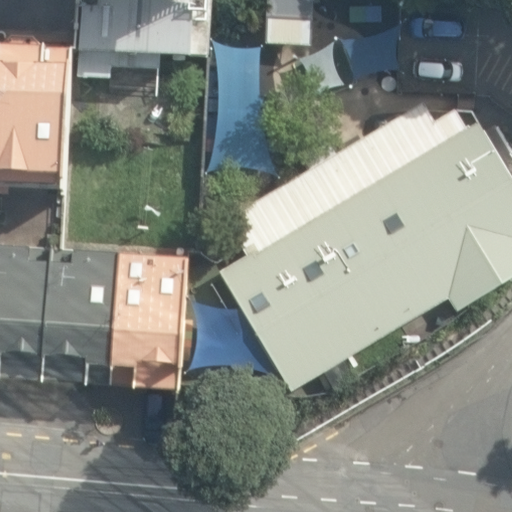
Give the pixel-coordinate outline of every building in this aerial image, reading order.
[(206,0),(85,0),(81,78),(113,81),(114,70),(164,74),(165,61),(196,63),(196,60),(212,61),(215,16),(206,16),(206,0)] [(269,0),(267,47),(314,49),(316,0),(269,0)] [(0,197),(68,201),(77,53),(45,51),(36,40),(13,38),(3,46),(1,46),(0,45),(0,197)] [(247,258),(221,273),(294,395),(326,376),(338,396),(359,383),(349,364),(450,303),(459,317),(499,292),(511,284),(511,175),(474,111),(457,112),(437,123),(426,105),(341,156),(334,141),(303,158),(311,172),(229,221),(247,258)] [(184,387),(193,259),(0,246),(0,380),(183,393),(184,387)]
